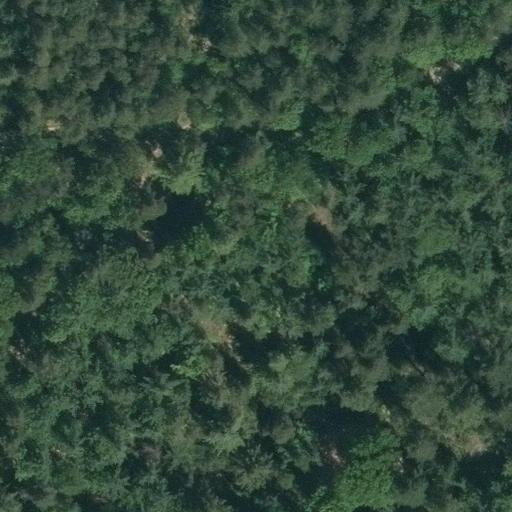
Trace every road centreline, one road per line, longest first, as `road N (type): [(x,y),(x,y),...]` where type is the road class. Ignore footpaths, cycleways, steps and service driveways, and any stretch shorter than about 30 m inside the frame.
road 1 (track): [(356,104),(168,130)]
road 2 (track): [(511,23),(356,104)]
road 3 (track): [(0,138),(168,130)]
